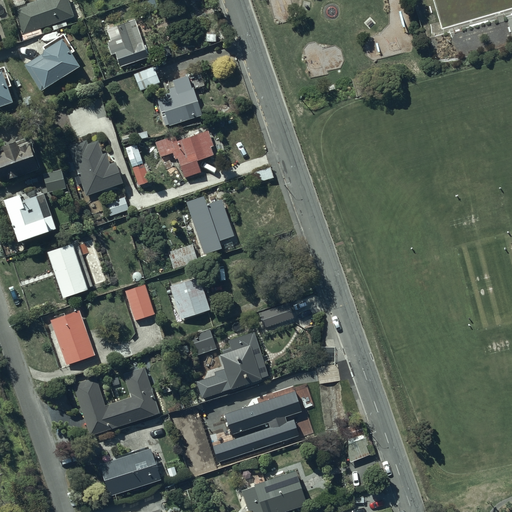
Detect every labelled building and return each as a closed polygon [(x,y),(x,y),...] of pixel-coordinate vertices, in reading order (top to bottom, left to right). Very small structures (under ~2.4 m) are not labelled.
[(63,0),(53,0),(14,13),(23,41),(72,24),(63,0)] [(139,0),(132,2),(136,17),(155,11),(151,0),(139,0)] [(95,15),(100,29),(125,20),(120,6),(95,15)] [(109,36),(118,64),(145,55),(137,28),(109,36)] [(28,67),(45,95),(80,74),(64,46),(28,67)] [(134,73),(139,87),(158,80),(154,67),(134,73)] [(0,104),(13,100),(1,70),(0,70),(0,104)] [(158,92),(169,121),(202,110),(191,80),(158,92)] [(60,128),(84,195),(116,184),(92,116),(60,128)] [(153,136),(158,153),(176,147),(178,154),(177,154),(184,174),(201,167),(196,154),(214,149),(206,127),(178,136),(176,129),(153,136)] [(0,153),(0,177),(38,167),(31,144),(0,153)] [(144,163),(133,167),(139,186),(151,182),(144,163)] [(250,169),(253,179),(268,174),(265,164),(250,169)] [(67,188),(62,169),(43,174),(48,193),(67,188)] [(199,249),(236,237),(219,189),(183,202),(199,249)] [(6,204),(20,243),(50,233),(36,193),(6,204)] [(105,203),(109,216),(130,210),(126,196),(105,203)] [(61,297),(86,288),(70,240),(45,249),(61,297)] [(199,277),(171,286),(181,319),(210,311),(199,277)] [(146,283),(128,288),(135,314),(154,308),(146,283)] [(289,302),(259,313),(264,329),(295,318),(289,302)] [(52,320),(66,364),(94,355),(79,311),(52,320)] [(211,330),(191,337),(198,356),(218,348),(211,330)] [(270,376),(255,332),(229,341),(231,348),(223,350),(224,354),(220,355),(225,369),(215,372),(216,375),(197,382),(203,400),(231,390),(232,391),(264,380),(263,378),(270,376)] [(73,385),(90,436),(160,413),(145,367),(124,374),(131,398),(106,406),(96,377),(73,385)] [(295,391),(225,414),(232,435),(269,423),(270,427),(213,446),(218,462),(300,434),(294,419),(287,421),(285,417),(303,411),(295,391)] [(360,423),(344,428),(348,440),(348,456),(350,463),(371,455),(364,434),(360,423)] [(99,463),(110,497),(159,483),(149,448),(99,463)] [(296,472),(242,490),(249,511),(283,511),(307,504),(296,472)]
